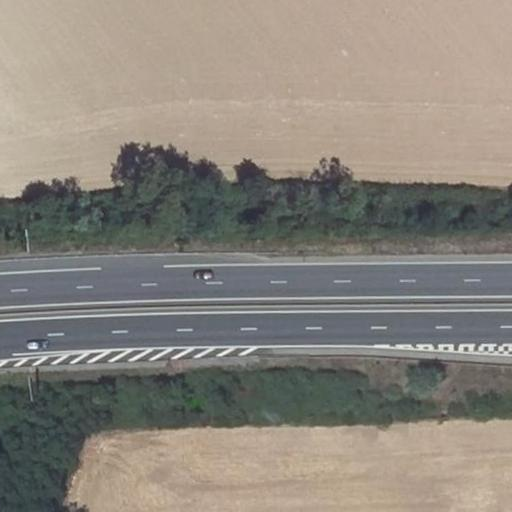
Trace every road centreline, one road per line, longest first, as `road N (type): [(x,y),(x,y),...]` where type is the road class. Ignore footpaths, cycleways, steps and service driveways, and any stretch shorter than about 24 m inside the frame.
road 1 (trunk): [(511,279),(0,293)]
road 2 (trunk): [(0,339),(511,326)]
